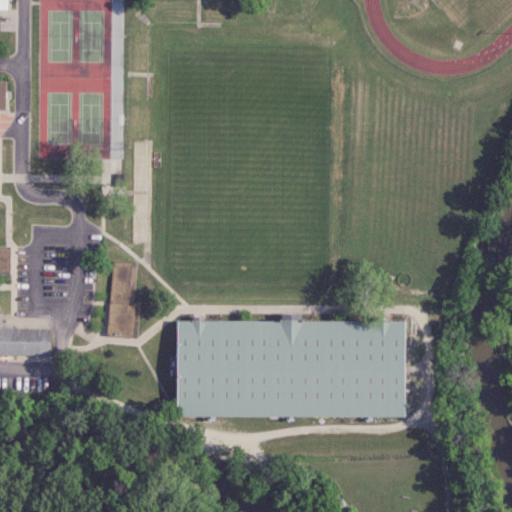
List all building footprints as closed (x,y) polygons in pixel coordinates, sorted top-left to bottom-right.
[(0,271),(13,270),(11,245),(0,245),(0,120),(1,137),(10,123),(8,102),(13,92),(7,89),(6,76),(0,76),(0,271)] [(0,288),(13,288),(13,253),(0,252),(0,288)] [(136,262),(111,261),(107,336),(132,337),(136,262)] [(172,319),(172,415),(400,414),(400,318),(172,319)] [(0,356),(48,358),(49,329),(0,327),(0,356)]
